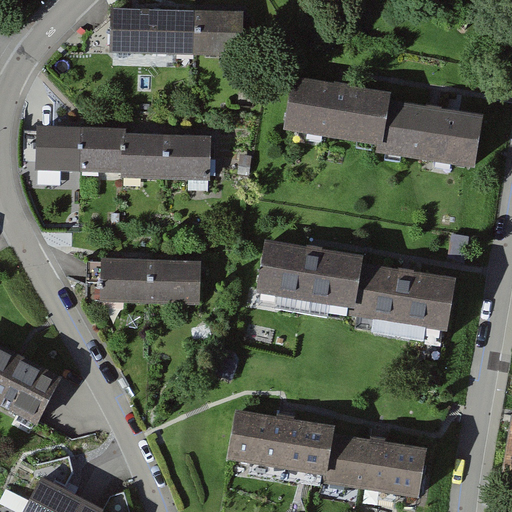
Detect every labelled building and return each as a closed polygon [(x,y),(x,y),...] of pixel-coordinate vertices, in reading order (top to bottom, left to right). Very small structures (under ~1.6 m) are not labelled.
[(241,15),(110,11),(109,53),(240,56),(241,15)] [(393,93),(291,75),(282,128),(375,144),(374,152),(478,170),(488,117),(391,100),(393,93)] [(127,132),(37,130),(36,172),(119,174),(119,180),(209,182),(210,142),(126,140),(127,132)] [(368,255),(263,235),(253,289),(347,306),(346,313),(450,332),(459,279),(367,263),(368,255)] [(201,264),(100,260),(99,306),(199,310),(201,264)] [(70,383),(0,348),(0,410),(45,433),(70,383)] [(340,428),(234,410),(225,457),(323,474),(321,484),(422,502),(431,452),(338,436),(340,428)] [(99,511),(41,482),(25,511),(99,511)]
